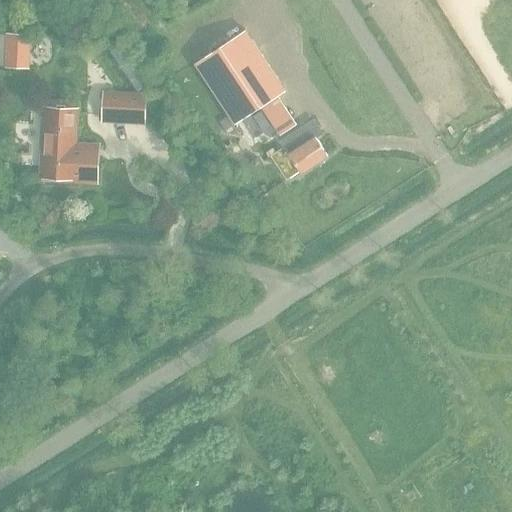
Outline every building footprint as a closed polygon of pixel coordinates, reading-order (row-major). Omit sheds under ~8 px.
[(280,137),(296,126),(278,97),(286,92),(246,31),(195,65),(235,125),(261,108),(280,137)] [(0,64),(26,65),(26,33),(0,32),(0,64)] [(101,123),(145,125),(147,93),(103,91),(101,123)] [(39,181),(98,185),(100,143),(78,142),(80,108),(42,106),(39,181)] [(302,171),(304,173),(328,157),(316,139),(322,135),(314,121),(280,143),(283,148),(271,157),(287,181),(302,171)]
